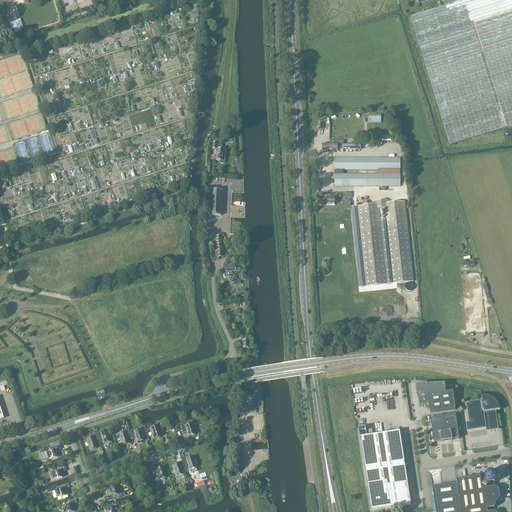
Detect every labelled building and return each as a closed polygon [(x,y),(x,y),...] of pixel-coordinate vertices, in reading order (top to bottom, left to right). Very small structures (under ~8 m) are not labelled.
[(511,0),(464,0),(445,6),(410,17),(449,145),(511,125),(511,0)] [(169,58),(163,60),(169,77),(174,75),(169,58)] [(323,146),(323,149),(323,151),(338,151),(338,149),(343,149),(343,146),(343,141),(330,141),(330,145),(323,145),(323,146)] [(217,143),(213,143),(212,149),(217,150),(216,161),(220,161),(219,162),(220,163),(223,164),(224,163),(224,160),(223,159),(223,150),(221,150),(222,146),(217,145),(217,143)] [(335,158),(335,170),(400,171),(400,159),(335,158)] [(335,175),(335,187),(400,187),(400,175),(335,175)] [(221,216),(221,213),(222,192),(210,191),(209,215),(221,216)] [(326,198),(326,206),(335,206),(335,202),(337,202),(337,196),(334,196),(334,198),(326,198)] [(359,207),(351,208),(351,210),(360,288),(367,287),(387,285),(381,230),(380,222),(379,209),(385,208),(386,222),(387,229),(393,284),(413,282),(407,227),(405,202),(404,202),(404,199),(395,200),(396,203),(389,204),(389,201),(387,201),(376,202),(376,205),(367,206),(367,203),(358,204),(359,207)] [(231,272),(226,273),(226,275),(227,278),(228,278),(230,284),(233,283),(234,286),(240,284),(237,274),(236,275),(232,276),(231,272)] [(419,388),(417,391),(417,393),(418,396),(418,397),(419,406),(425,405),(425,407),(428,409),(429,409),(430,414),(455,410),(453,392),(444,393),(444,392),(445,392),(444,389),(444,387),(419,388)] [(482,401),(466,403),(470,431),(498,427),(496,411),(497,411),(497,410),(496,408),(495,406),(494,404),(492,402),(490,401),(488,400),(486,400),(483,400),(482,400),(482,401)] [(456,415),(443,417),(447,441),(459,439),(456,415)] [(447,441),(443,417),(431,419),(434,443),(447,441)] [(161,437),(159,433),(163,432),(160,424),(154,426),(155,427),(150,429),(152,436),(153,435),(154,440),(161,437)] [(194,431),(191,424),(187,425),(186,424),(180,426),(183,434),(187,433),(188,437),(195,435),(193,431),(194,431)] [(365,427),(358,428),(367,488),(369,488),(373,509),(390,506),(391,508),(411,505),(400,431),(367,436),(365,427)] [(131,438),(129,432),(128,430),(122,432),(123,433),(118,435),(120,442),(121,442),(122,446),(129,444),(127,440),(131,438)] [(135,430),(129,432),(131,438),(131,440),(135,439),(137,443),(138,444),(141,443),(141,442),(143,441),(142,437),(140,430),(135,431),(135,430)] [(96,435),(98,442),(102,440),(103,444),(110,442),(109,438),(107,431),(102,433),(102,431),(95,433),(96,435)] [(96,435),(95,433),(95,432),(89,434),(90,438),(86,440),(88,447),(89,447),(90,451),(97,449),(95,445),(99,443),(98,442),(96,435)] [(58,458),(56,451),(61,449),(60,445),(49,449),(50,451),(49,451),(46,452),(42,453),(44,460),(48,459),(49,460),(53,458),(53,459),(58,458)] [(192,457),(182,461),(182,462),(184,468),(185,468),(188,467),(190,471),(191,472),(193,473),(194,472),(196,471),(196,469),(196,468),(194,460),(193,460),(192,457)] [(182,463),(172,466),(173,469),(176,477),(176,480),(186,477),(185,473),(186,473),(185,470),(185,468),(184,468),(182,462),(182,463)] [(62,478),(60,471),(66,470),(64,466),(57,468),(58,472),(56,472),(56,471),(51,473),(53,480),(57,478),(58,479),(62,478)] [(152,471),(155,480),(154,480),(155,484),(156,485),(160,484),(161,482),(160,480),(166,478),(164,470),(163,470),(162,467),(152,471)] [(457,480),(457,484),(461,511),(487,511),(487,509),(494,508),(496,506),(495,503),(497,503),(500,498),(499,490),(495,487),(493,488),(493,483),(494,483),(497,479),(497,474),(493,471),(488,472),(485,476),(485,477),(480,478),(480,477),(457,480)] [(57,490),(55,491),(57,498),(61,497),(69,495),(67,491),(65,492),(64,489),(69,488),(68,484),(61,486),(56,488),(57,490)] [(461,511),(457,484),(442,486),(443,491),(434,493),(433,488),(432,488),(436,511),(461,511)] [(121,494),(118,487),(112,489),(112,488),(107,490),(109,496),(104,498),(105,502),(112,500),(111,496),(114,495),(114,496),(121,494)] [(72,511),(73,511),(71,505),(77,503),(75,500),(68,502),(69,505),(67,506),(67,505),(62,507),(63,511),(72,511)]
